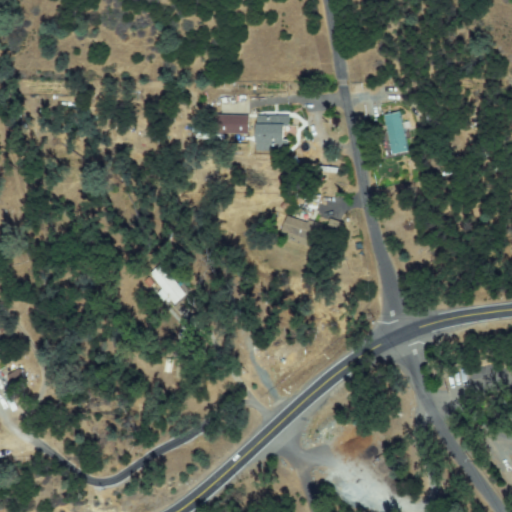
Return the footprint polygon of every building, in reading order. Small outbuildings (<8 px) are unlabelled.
[(219,98),(223,103),(213,111),(208,105),(219,98)] [(377,115),(384,155),(401,152),(394,111),(377,115)] [(409,152),(395,154),(387,115),(401,112),(409,152)] [(221,132),(221,116),(249,116),(249,132),(221,132)] [(259,117),(290,116),(290,126),(284,126),(284,141),(289,141),(289,149),(276,149),(276,158),(269,158),(269,150),(260,150),(259,117)] [(188,211),(196,209),(198,218),(191,220),(188,211)] [(290,217),(325,228),(319,247),(284,237),(290,217)] [(345,223),(342,239),(330,237),(332,221),(345,223)] [(169,272),(188,293),(175,305),(149,274),(165,260),(173,269),(169,272)] [(226,296),(234,293),(237,303),(229,305),(226,296)] [(193,379),(178,377),(180,359),(195,361),(193,379)] [(11,374),(20,369),(31,390),(22,394),(11,374)] [(0,377),(0,404),(25,395),(16,371),(0,377)] [(511,456),(509,458),(511,464),(511,474),(503,478),(511,496),(511,456)]
